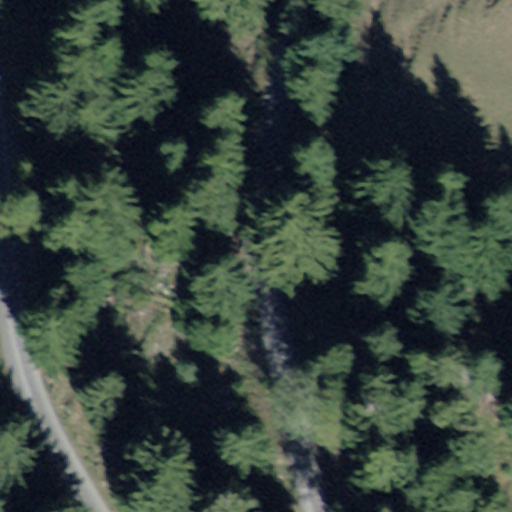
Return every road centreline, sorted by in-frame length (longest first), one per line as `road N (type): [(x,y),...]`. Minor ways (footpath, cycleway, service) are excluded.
road 1 (residential): [(332,511),(276,213),(302,0)]
road 2 (residential): [(0,201),(34,396),(88,511)]
